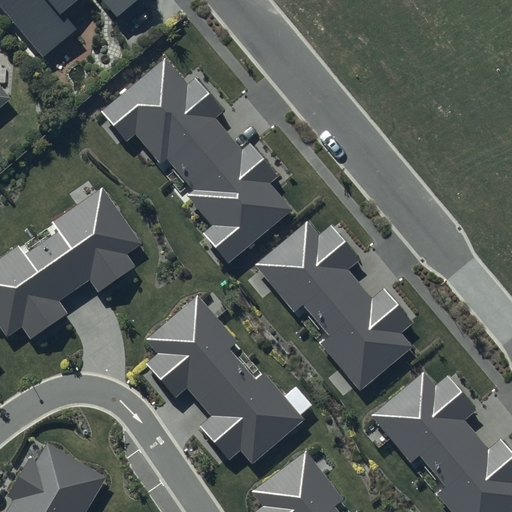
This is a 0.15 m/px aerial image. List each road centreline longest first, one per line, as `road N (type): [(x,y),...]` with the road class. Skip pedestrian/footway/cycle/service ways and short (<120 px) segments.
road 1 (residential): [(236,0),(511,329)]
road 2 (residential): [(0,426),(64,392),(119,401),(204,511)]
